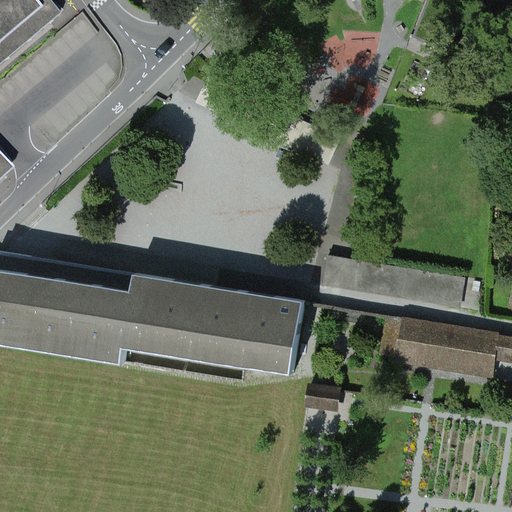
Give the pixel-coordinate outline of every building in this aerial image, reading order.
[(0,0),(0,63),(50,21),(42,11),(32,0),(0,0)] [(32,0),(42,11),(50,21),(62,11),(52,0),(32,0)] [(484,0),(429,0),(414,37),(447,50),(484,0)] [(0,179),(12,168),(0,154),(0,179)] [(0,338),(126,361),(129,348),(292,377),(305,304),(131,273),(0,250),(0,338)] [(468,277),(330,254),(325,286),(463,309),(468,277)] [(404,321),(388,319),(382,353),(399,355),(398,359),(495,375),(498,355),(511,357),(511,336),(405,319),(404,321)]
